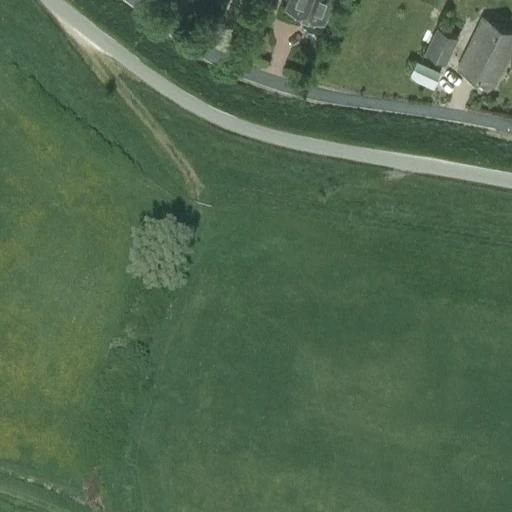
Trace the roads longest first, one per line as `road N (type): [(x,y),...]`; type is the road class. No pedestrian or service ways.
road 1 (track): [(72,17),(192,183),(195,200),(122,437),(128,511)]
road 2 (unclassified): [(511,178),(267,134),(214,116),(165,89),(51,0)]
road 3 (unclassified): [(511,128),(279,88),(224,66),(133,0)]
